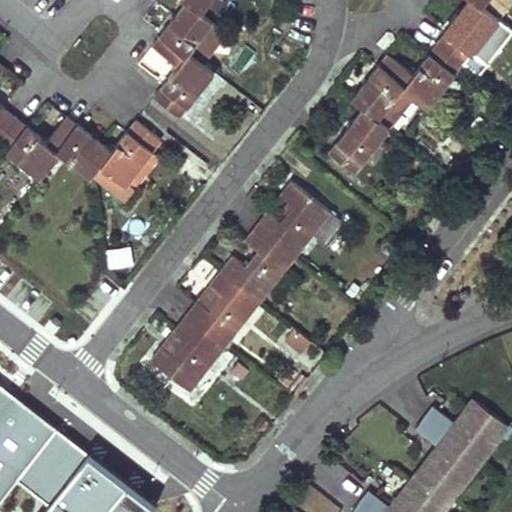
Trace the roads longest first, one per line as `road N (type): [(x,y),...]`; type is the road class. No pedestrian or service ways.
road 1 (residential): [(74,383),(308,79),(330,30)]
road 2 (residential): [(511,137),(338,372)]
road 3 (residential): [(74,383),(233,509)]
road 4 (residential): [(511,305),(338,372)]
road 5 (residential): [(338,372),(233,509)]
